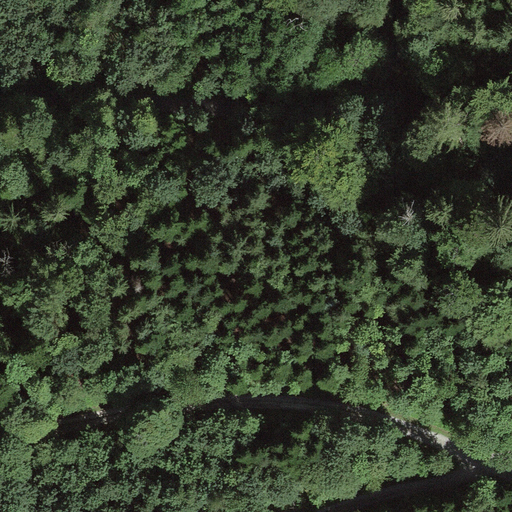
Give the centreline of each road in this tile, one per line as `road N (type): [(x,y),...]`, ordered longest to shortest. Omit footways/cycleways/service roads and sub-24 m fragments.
road 1 (track): [(511,475),(366,414),(282,402),(181,404),(0,440)]
road 2 (residential): [(413,0),(406,31),(378,75),(303,107),(0,102)]
road 3 (track): [(319,511),(511,458)]
